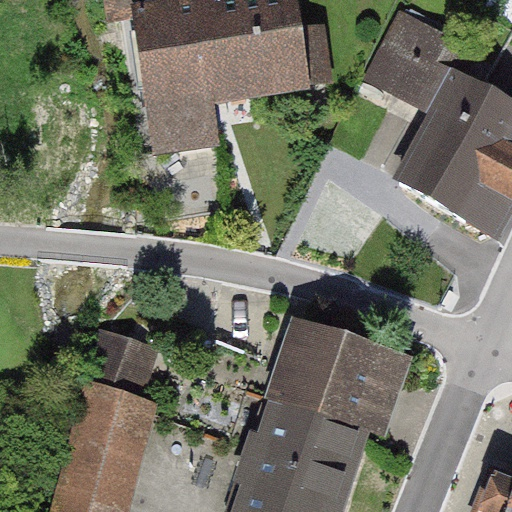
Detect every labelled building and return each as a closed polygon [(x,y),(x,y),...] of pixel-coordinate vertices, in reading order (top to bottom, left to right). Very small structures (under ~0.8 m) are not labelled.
[(211,98),(327,82),(320,30),(299,33),(294,0),(254,0),(169,12),(166,0),(116,0),(120,22),(141,19),(159,151),(218,143),(211,98)] [(398,188),(499,244),(511,219),(511,106),(459,78),(471,55),(402,18),(367,82),(435,120),(398,188)] [(306,329),(242,511),(341,511),(391,358),(306,329)] [(110,335),(92,386),(135,402),(154,352),(110,335)] [(92,386),(66,511),(120,511),(148,406),(135,402),(92,386)] [(511,511),(511,486),(501,482),(488,511),(511,511)]
